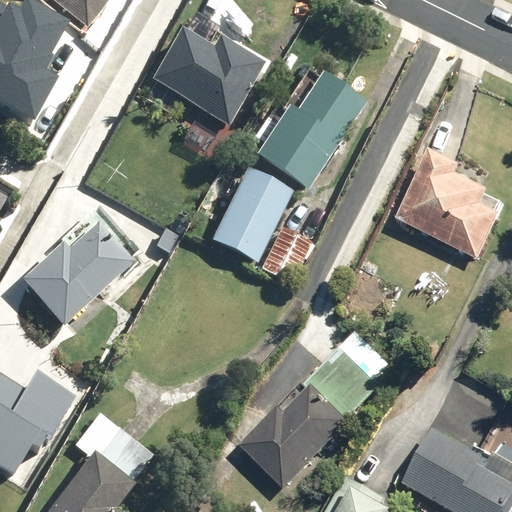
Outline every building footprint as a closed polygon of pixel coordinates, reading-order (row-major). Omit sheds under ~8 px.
[(40,0),(84,34),(110,0),(40,0)] [(177,38),(149,88),(228,132),(262,71),(214,44),(208,55),(177,38)] [(253,166),(303,200),(362,114),(318,84),(292,122),(285,118),(283,121),(270,113),(249,143),(262,151),(253,166)] [(397,226),(477,265),(500,219),(482,211),(489,197),(457,182),(462,174),(430,158),(397,226)] [(209,247),(254,270),(288,200),(244,178),(209,247)] [(19,288),(61,335),(130,272),(93,233),(65,260),(58,252),(19,288)] [(259,274),(289,289),(310,249),(280,234),(259,274)] [(241,453),(284,496),(351,430),(346,425),(379,392),(372,386),(388,370),(355,337),(303,391),(309,397),(286,421),(279,415),(241,453)] [(0,414),(1,415),(10,401),(0,393),(0,414)] [(118,511),(134,492),(129,488),(150,460),(96,419),(71,451),(88,463),(51,511),(118,511)] [(511,511),(511,471),(494,461),(484,476),(479,473),(483,466),(434,437),(404,489),(442,511),(511,511)] [(380,511),(385,506),(346,484),(328,511),(380,511)]
